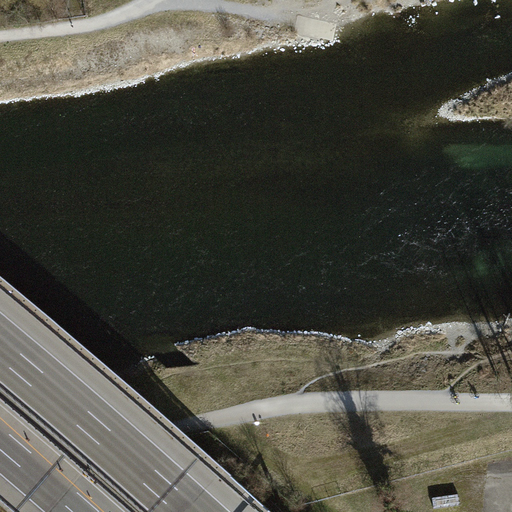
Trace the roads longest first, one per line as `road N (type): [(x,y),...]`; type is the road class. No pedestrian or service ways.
road 1 (track): [(0,446),(89,440),(300,403),(511,401)]
road 2 (motorway): [(190,511),(0,346)]
road 3 (track): [(151,0),(79,27),(0,35)]
road 4 (track): [(334,33),(195,0)]
